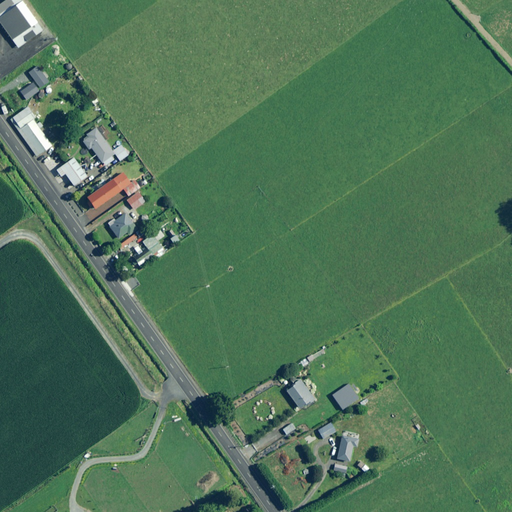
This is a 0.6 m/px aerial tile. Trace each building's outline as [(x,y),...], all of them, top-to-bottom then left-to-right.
[(0,16),(0,17),(0,24),(18,49),(44,31),(21,0),(4,0),(0,3),(0,16)] [(99,101),(96,97),(90,101),(94,105),(99,101)] [(58,140),(55,136),(48,141),(33,120),(36,118),(28,106),(13,117),(13,118),(11,120),(36,157),(52,147),(51,145),(58,140)] [(114,154),(97,128),(86,135),(89,138),(83,142),(89,150),(92,148),(105,166),(114,160),(111,156),(114,154)] [(129,154),(122,145),(113,152),(121,161),(129,154)] [(87,176),(74,158),(57,171),(62,177),(65,174),(74,186),(87,176)] [(121,191),(124,190),(131,184),(130,182),(123,172),(113,179),(86,198),(95,210),(121,191)] [(131,184),(124,190),(129,197),(141,188),(136,181),(131,184)] [(146,202),(138,192),(127,200),(134,210),(146,202)] [(138,229),(125,213),(109,226),(119,239),(127,233),(129,236),(138,229)] [(150,219),(147,214),(140,219),(143,223),(150,219)] [(181,220),(179,217),(172,222),(175,225),(181,220)] [(142,236),(138,231),(125,242),(128,246),(142,236)] [(165,253),(153,235),(143,242),(146,247),(133,256),(136,261),(150,251),(153,256),(155,254),(158,258),(165,253)] [(164,243),(168,248),(173,244),(169,239),(164,243)] [(305,377),(301,380),(286,391),(299,409),(302,407),(303,409),(315,401),(314,399),(310,393),(314,391),(305,377)] [(242,393),(245,397),(253,393),(250,388),(242,393)] [(280,430),(277,422),(272,425),(275,432),(280,430)] [(336,431),(331,423),(319,430),(324,439),(336,431)] [(296,429),(292,424),(283,430),(287,435),(296,429)] [(359,439),(342,435),(337,459),(350,462),(353,446),(357,447),(359,439)] [(348,467),(335,464),(333,470),(346,473),(348,467)]
